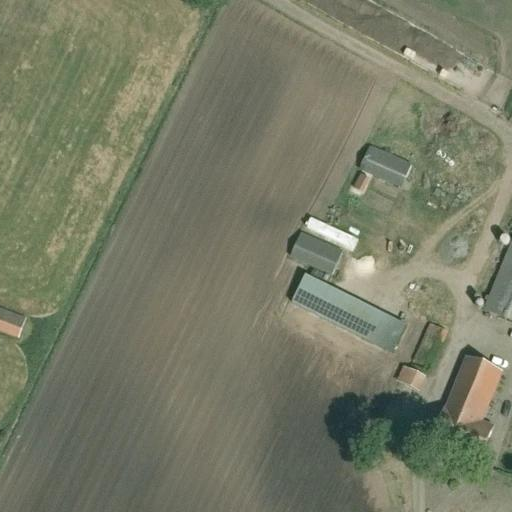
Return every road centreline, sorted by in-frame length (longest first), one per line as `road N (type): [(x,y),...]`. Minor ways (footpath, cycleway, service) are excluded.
road 1 (track): [(335,38),(511,134)]
road 2 (track): [(511,191),(463,291),(467,326)]
